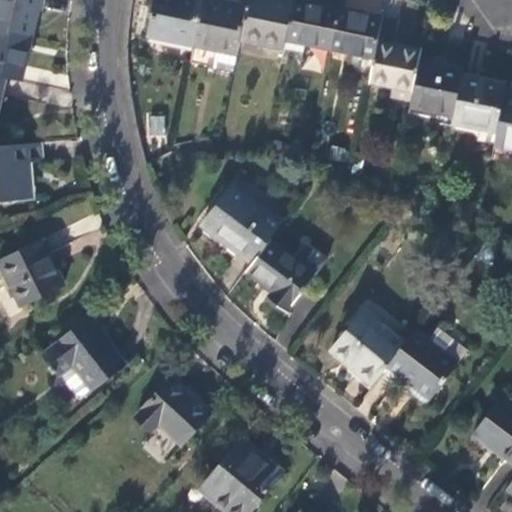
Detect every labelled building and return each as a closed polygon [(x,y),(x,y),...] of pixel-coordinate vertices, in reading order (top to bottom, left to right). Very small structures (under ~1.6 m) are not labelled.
[(38,0),(0,0),(0,29),(30,36),(38,0)] [(155,0),(148,35),(192,45),(200,0),(155,0)] [(218,0),(200,0),(192,45),(214,50),(235,54),(238,39),(245,6),(218,0)] [(245,0),(245,6),(238,39),(282,49),(283,47),(292,0),(245,0)] [(336,9),(293,0),(292,0),(283,47),(306,52),(307,44),(328,49),(336,9)] [(379,18),(336,9),(328,49),(355,55),(354,64),(367,75),(374,41),(379,18)] [(0,29),(0,75),(3,77),(20,81),(30,36),(0,29)] [(374,41),(367,75),(366,82),(396,87),(411,90),(418,58),(419,51),(374,41)] [(235,54),(214,50),(211,67),(232,71),(235,54)] [(463,67),(418,58),(411,90),(409,103),(408,108),(453,116),(462,74),(463,67)] [(495,131),(503,92),(505,83),(462,74),(453,116),(452,123),(495,131)] [(411,90),(396,87),(393,99),(409,103),(411,90)] [(511,145),(511,93),(503,92),(495,131),(493,142),(511,145)] [(150,134),(164,133),(163,116),(149,117),(150,134)] [(38,143),(0,146),(0,202),(24,200),(22,177),(17,177),(16,165),(40,163),(38,143)] [(267,243),(282,224),(229,187),(200,229),(252,265),(267,243)] [(14,300),(19,310),(64,288),(41,242),(0,262),(0,273),(4,282),(0,284),(9,302),(14,300)] [(293,262),(267,243),(252,265),(245,273),(272,293),(266,302),(285,315),(325,260),(305,245),(293,262)] [(386,368),(399,350),(377,333),(383,326),(361,310),(328,354),(372,387),(386,368)] [(81,400),(90,393),(124,367),(88,320),(39,357),(57,381),(59,380),(73,399),(81,400)] [(457,365),(467,352),(438,330),(436,333),(420,322),(413,331),(457,365)] [(457,365),(413,331),(399,350),(386,368),(430,401),(457,365)] [(160,426),(183,447),(213,413),(171,377),(135,419),(153,434),(160,426)] [(511,407),(499,398),(472,435),(511,464),(511,407)] [(262,493),(268,493),(284,473),(243,440),(196,497),(214,511),(250,511),(255,506),(256,501),(257,497),(259,495),(262,493)]
